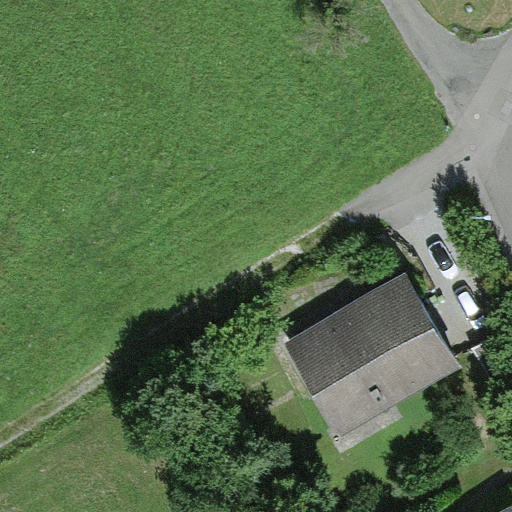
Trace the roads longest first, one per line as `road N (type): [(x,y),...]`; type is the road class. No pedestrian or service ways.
road 1 (track): [(0,443),(248,279),(509,127)]
road 2 (residential): [(399,0),(475,97),(509,127)]
